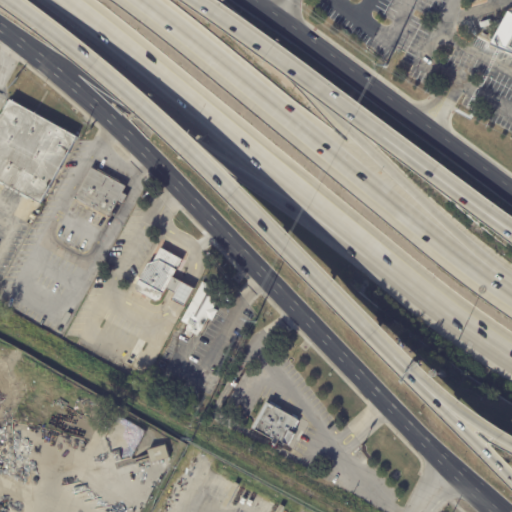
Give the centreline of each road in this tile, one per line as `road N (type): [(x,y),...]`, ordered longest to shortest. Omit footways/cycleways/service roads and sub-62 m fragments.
road 1 (secondary): [(0,31),(142,147),(496,511)]
road 2 (motorway): [(9,0),(111,76),(429,388)]
road 3 (motorway): [(511,293),(414,226),(133,0)]
road 4 (motorway): [(511,290),(210,0)]
road 5 (motorway): [(24,47),(379,263)]
road 6 (motorway): [(62,0),(379,263)]
road 7 (motorway): [(510,230),(194,0)]
road 8 (secondary): [(427,128),(252,0)]
road 9 (motorway): [(379,263),(511,357)]
road 10 (motorway): [(429,388),(511,479)]
